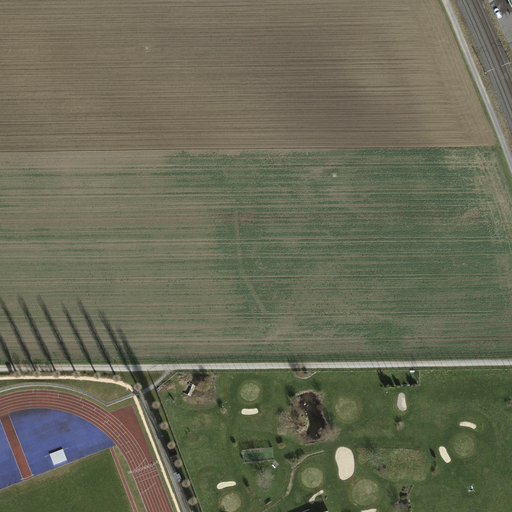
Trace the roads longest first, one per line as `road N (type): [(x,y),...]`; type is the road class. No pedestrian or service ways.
road 1 (track): [(511,362),(0,369)]
road 2 (track): [(511,165),(446,0)]
